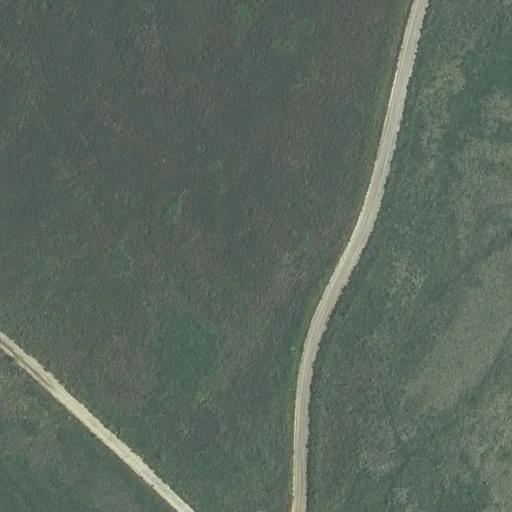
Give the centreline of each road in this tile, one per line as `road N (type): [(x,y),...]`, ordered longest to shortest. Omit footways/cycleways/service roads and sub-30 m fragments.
road 1 (unknown): [(303,511),(313,357),(375,202),(426,0)]
road 2 (unknown): [(184,511),(0,338)]
